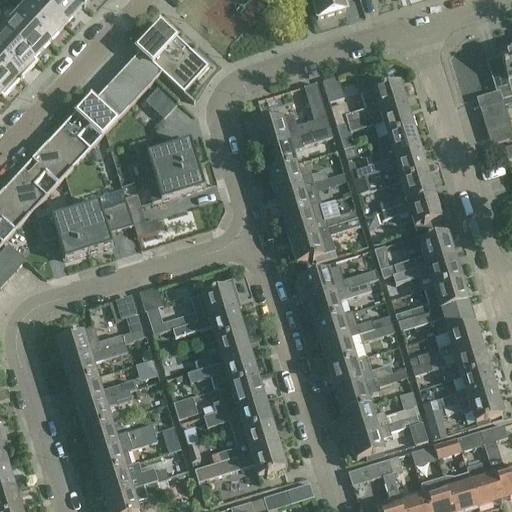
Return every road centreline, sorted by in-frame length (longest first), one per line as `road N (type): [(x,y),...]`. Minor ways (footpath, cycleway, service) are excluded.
road 1 (residential): [(64,511),(15,331),(31,311),(253,239)]
road 2 (residential): [(253,239),(216,117),(232,91),(420,31)]
road 3 (residential): [(336,511),(253,239)]
road 4 (residential): [(503,285),(420,31)]
road 5 (residential): [(143,0),(0,155)]
